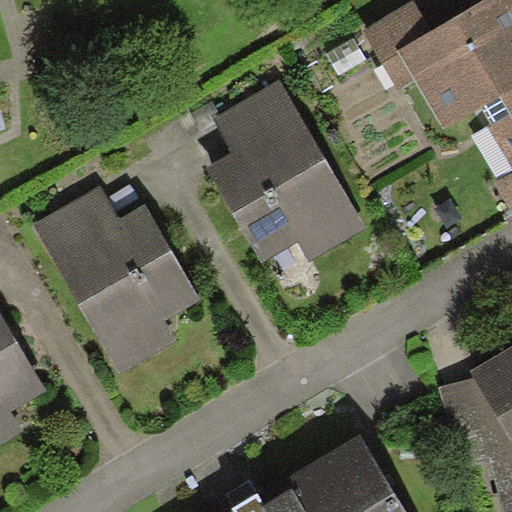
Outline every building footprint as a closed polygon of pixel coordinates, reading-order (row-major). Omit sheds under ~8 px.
[(511,0),(490,0),(432,33),(398,54),(415,83),(444,134),(500,102),(511,94),(511,0)] [(398,54),(432,33),(414,3),(364,33),(399,92),(415,83),(398,54)] [(280,80),(212,120),(233,156),(208,171),(263,266),(297,246),(308,265),(367,230),(280,80)] [(511,94),(500,102),(508,115),(487,126),(511,170),(511,94)] [(511,174),(495,184),(511,213),(511,174)] [(100,187),(33,226),(119,374),(175,342),(165,324),(200,303),(145,208),(121,222),(100,187)] [(0,445),(22,433),(11,415),(47,395),(0,314),(0,445)] [(511,511),(511,351),(470,376),(474,382),(438,387),(463,470),(491,462),(505,511),(511,511)] [(405,511),(362,442),(250,511),(405,511)]
